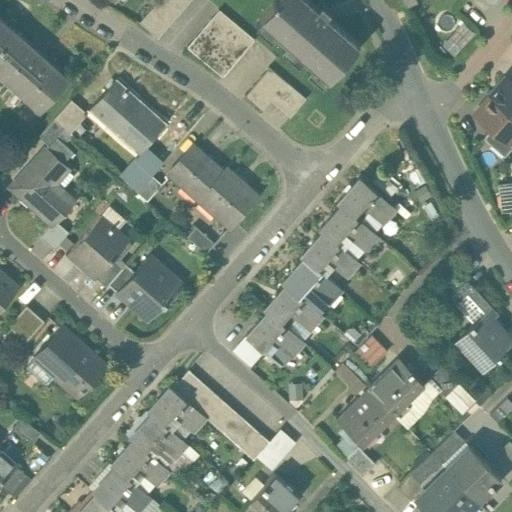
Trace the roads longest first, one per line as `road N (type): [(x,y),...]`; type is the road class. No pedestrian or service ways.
road 1 (residential): [(69,0),(321,176)]
road 2 (residential): [(385,511),(194,327)]
road 3 (residential): [(156,371),(0,230)]
road 4 (residential): [(321,176),(194,327)]
road 5 (residential): [(156,371),(29,511)]
road 6 (tertiary): [(420,116),(457,192),(511,268)]
road 7 (residential): [(420,116),(511,14)]
road 8 (residential): [(408,90),(321,176)]
